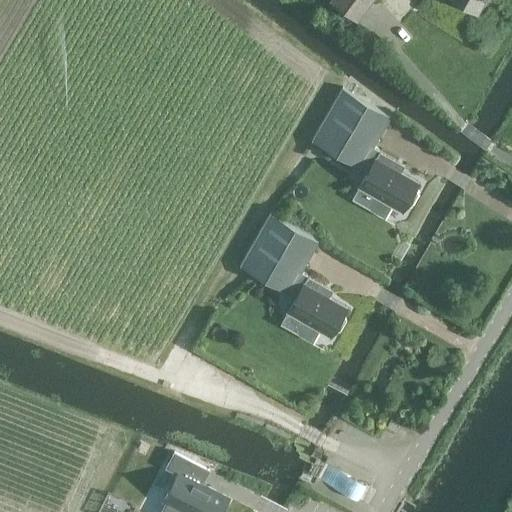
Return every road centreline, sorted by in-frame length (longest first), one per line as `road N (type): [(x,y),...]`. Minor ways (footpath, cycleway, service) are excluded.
road 1 (track): [(323,439),(0,316)]
road 2 (unclassified): [(405,473),(511,297)]
